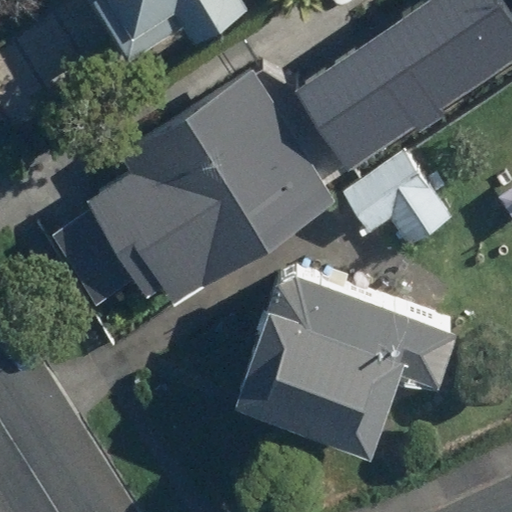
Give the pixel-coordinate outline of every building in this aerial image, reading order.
[(93,0),(123,45),(175,11),(184,26),(224,0),(93,0)] [(511,45),(511,0),(389,0),(286,68),(344,155),(511,45)] [(170,294),(340,181),(345,177),(294,102),(281,110),(245,56),(122,138),(137,159),(83,195),(145,289),(160,279),(170,294)] [(406,142),(341,186),(368,225),(387,212),(408,244),(454,213),(406,142)] [(449,314),(274,254),(227,390),(367,438),(391,368),(427,380),(449,314)]
